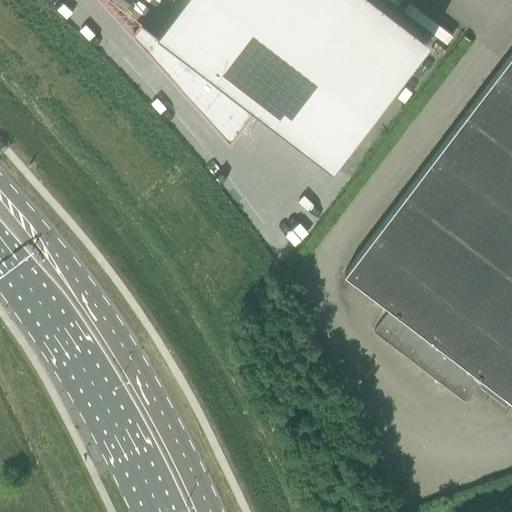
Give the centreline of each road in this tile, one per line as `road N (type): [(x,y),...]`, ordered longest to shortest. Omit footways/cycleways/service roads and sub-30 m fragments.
road 1 (primary): [(207,511),(130,362),(0,183)]
road 2 (primary): [(0,258),(63,340),(158,511)]
